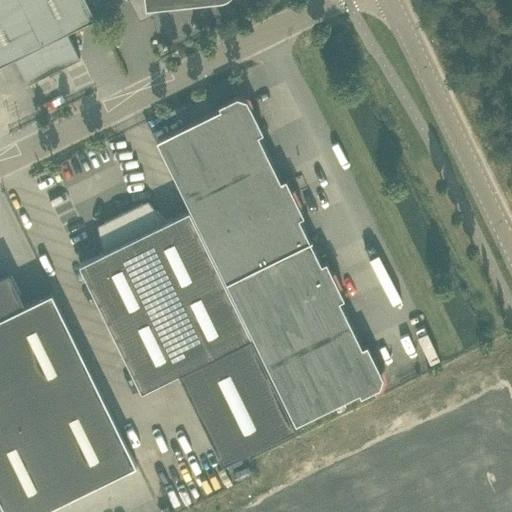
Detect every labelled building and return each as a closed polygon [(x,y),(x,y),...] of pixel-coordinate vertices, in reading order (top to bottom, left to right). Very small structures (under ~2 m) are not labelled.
[(28,81),(80,55),(68,30),(96,16),(87,0),(0,0),(0,63),(16,55),(28,81)] [(129,0),(139,19),(178,0),(129,0)] [(270,156),(259,133),(263,131),(250,104),(246,106),(243,101),(239,99),(234,102),(232,98),(219,104),(221,107),(157,138),(186,197),(270,156)] [(270,156),(186,197),(207,239),(295,195),(286,177),(281,179),(270,156)] [(311,240),(299,216),(304,214),(295,195),(207,239),(227,281),(311,240)] [(199,226),(190,208),(166,220),(157,209),(152,214),(142,202),(104,221),(107,236),(100,237),(103,251),(80,262),(88,280),(142,390),(179,372),(252,336),(199,226)] [(311,240),(227,281),(247,321),(336,278),(327,260),(322,262),(311,240)] [(36,511),(137,463),(52,291),(26,304),(10,271),(0,275),(0,496),(7,511),(36,511)] [(351,322),(340,299),(345,296),(336,278),(247,321),(268,363),(351,322)] [(268,363),(297,422),(360,391),(362,394),(374,388),(372,384),(377,381),(379,377),(376,372),(381,370),(367,343),(363,345),(351,322),(268,363)] [(252,336),(179,372),(223,461),(296,426),(252,336)]
